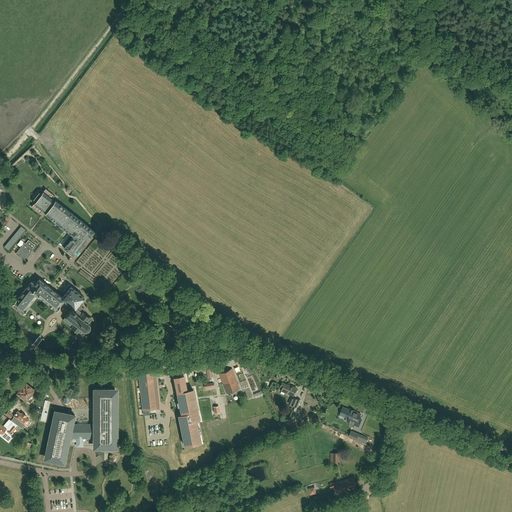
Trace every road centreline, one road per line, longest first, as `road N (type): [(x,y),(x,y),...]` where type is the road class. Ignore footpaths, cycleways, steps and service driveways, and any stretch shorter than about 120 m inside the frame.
road 1 (track): [(257,348),(103,221),(33,133)]
road 2 (unclassified): [(231,348),(257,348),(511,453)]
road 3 (unclassified): [(24,358),(62,367),(165,355)]
